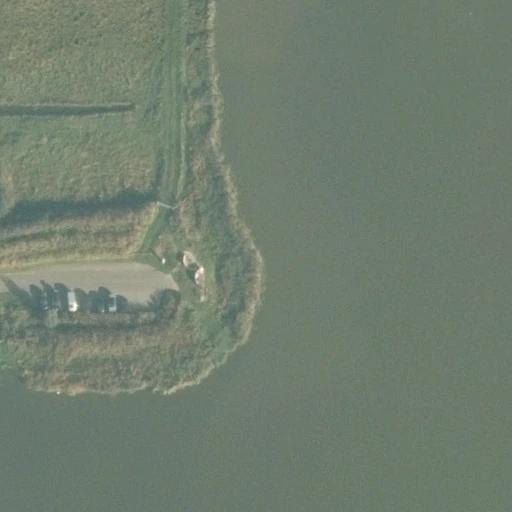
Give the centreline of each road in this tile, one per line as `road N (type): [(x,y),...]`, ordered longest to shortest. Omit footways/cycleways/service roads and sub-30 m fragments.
road 1 (track): [(132,282),(164,211),(172,0)]
road 2 (unclassified): [(0,284),(158,282)]
